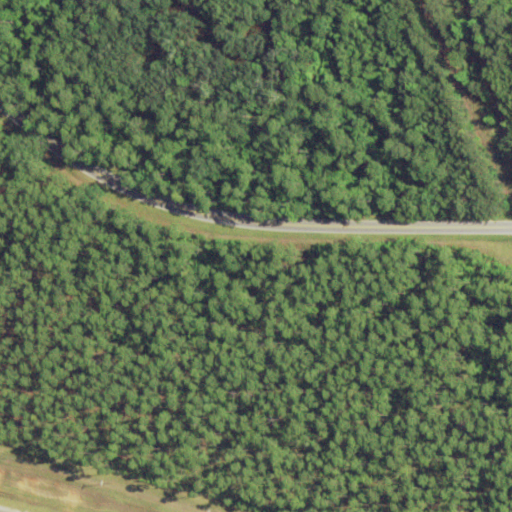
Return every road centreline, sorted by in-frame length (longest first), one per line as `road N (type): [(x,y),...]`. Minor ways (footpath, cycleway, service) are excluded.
road 1 (tertiary): [(511,226),(268,222),(179,207),(104,175),(0,100)]
road 2 (residential): [(466,0),(511,149)]
